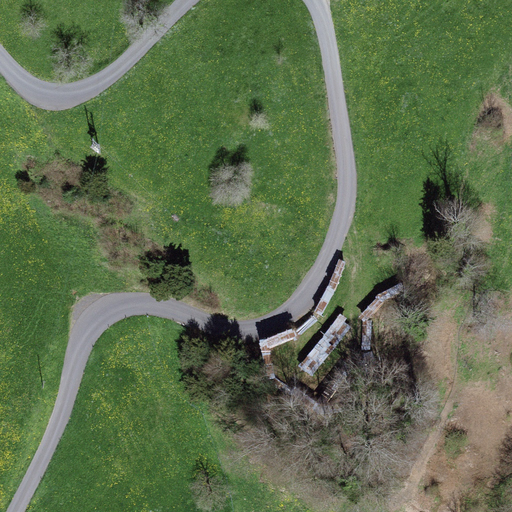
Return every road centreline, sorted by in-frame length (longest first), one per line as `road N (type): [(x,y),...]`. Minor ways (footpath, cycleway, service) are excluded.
road 1 (unclassified): [(15,511),(91,323),(141,303),(249,330),(281,318),(322,271),(343,213),(346,170),(314,0)]
road 2 (unclassified): [(186,0),(98,72),(62,86),(40,85),(0,55)]
